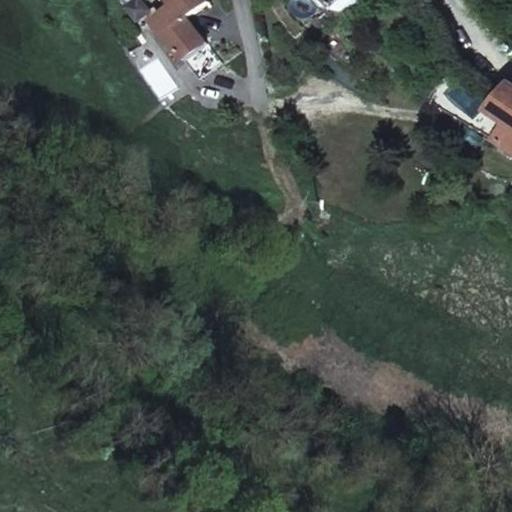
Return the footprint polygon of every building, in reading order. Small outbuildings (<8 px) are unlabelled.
[(177,0),(166,10),(198,48),(218,31),(198,6),(205,0),(177,0)] [(333,0),(347,14),(361,0),(333,0)] [(235,50),(218,31),(198,48),(214,67),(235,50)] [(511,45),(502,36),(499,40),(508,50),(511,54),(511,45)] [(511,123),(511,84),(493,111),(511,123)]
